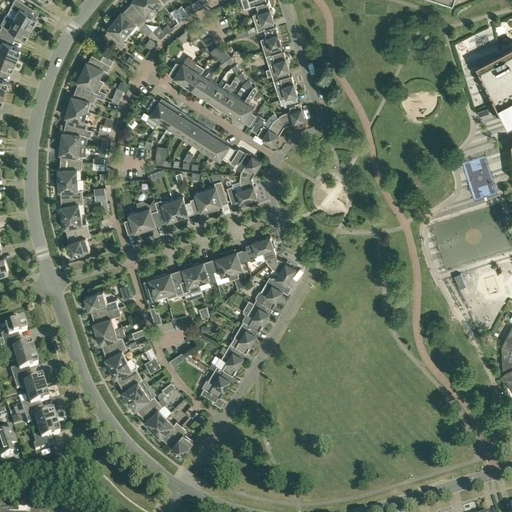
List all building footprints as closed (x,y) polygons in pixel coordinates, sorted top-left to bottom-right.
[(16,13),(13,18),(30,27),(36,17),(25,12),(28,6),(18,0),(13,0),(10,8),(12,8),(16,13)] [(145,14),(153,7),(146,0),(132,0),(133,1),(128,7),(144,22),(149,17),(148,16),(148,17),(145,14)] [(241,0),(245,9),(250,7),(256,5),(259,13),(253,15),(256,26),(270,22),(274,20),(268,1),(264,2),(263,0),(252,0),(249,1),(248,0),(241,0)] [(198,1),(193,4),(196,9),(202,5),(198,1)] [(184,7),(186,10),(188,13),(194,9),(191,3),(184,7)] [(144,22),(128,7),(123,12),(122,11),(115,20),(129,32),(136,23),(139,26),(138,26),(139,27),(144,22)] [(14,32),(25,38),(30,27),(13,18),(6,14),(0,24),(2,25),(0,28),(0,32),(11,38),(14,32)] [(122,40),(129,32),(115,20),(107,28),(109,29),(104,36),(105,36),(122,48),(126,42),(125,42),(122,40)] [(261,39),(264,51),(278,46),(282,45),(276,26),(272,27),(270,22),(256,26),(258,31),(264,29),(267,37),(261,39)] [(166,33),(171,28),(167,24),(162,28),(166,33)] [(0,52),(15,59),(20,48),(9,43),(11,38),(0,32),(0,52)] [(145,44),(150,48),(155,42),(150,38),(145,44)] [(215,56),(220,52),(222,51),(222,50),(218,45),(211,50),(215,56)] [(280,51),(278,46),(264,51),(266,56),(272,54),(275,62),(268,64),(270,69),(266,70),(268,77),(272,75),(286,71),(290,70),(288,63),(289,62),(288,58),(286,59),(284,50),(280,51)] [(511,125),(511,46),(476,66),(509,127),(511,125)] [(0,65),(11,69),(15,59),(0,52),(0,65)] [(82,71),(99,79),(104,69),(107,71),(107,72),(111,66),(93,55),(92,54),(88,61),(87,61),(82,71)] [(182,85),(196,63),(197,62),(188,56),(182,65),(176,62),(169,74),(178,79),(176,82),(182,85)] [(234,61),(230,56),(226,59),(230,65),(234,61)] [(120,62),(117,67),(123,71),(127,66),(120,62)] [(205,68),(196,63),(182,85),(188,89),(189,87),(192,89),(201,74),(205,68)] [(236,72),(240,69),(236,64),(232,67),(236,72)] [(79,82),(76,89),(96,96),(99,90),(98,90),(94,89),(99,79),(82,71),(77,81),(79,82)] [(298,94),(296,88),(297,87),(296,83),(294,84),(291,75),(288,76),(286,71),(272,75),(274,81),(280,79),(282,86),(276,88),(280,100),(294,95),(298,94)] [(246,78),(242,72),(237,75),(242,81),(246,78)] [(210,79),(201,74),(192,89),(195,90),(193,92),(199,96),(201,94),(210,79)] [(219,84),(210,79),(201,94),(209,99),(219,84)] [(231,85),(227,83),(223,87),(219,84),(209,99),(212,101),(211,103),(216,107),(218,105),(231,85)] [(226,110),(236,95),(232,93),(234,87),(231,85),(218,105),(216,107),(222,111),(224,109),(226,110)] [(117,88),(112,101),(118,103),(120,99),(123,90),(117,88)] [(96,96),(76,89),(73,96),(72,95),(69,106),(87,111),(90,101),(93,102),(93,103),(94,103),(96,96)] [(234,118),(235,116),(245,101),(236,95),(226,110),(229,112),(228,114),(234,118)] [(296,103),(294,95),(280,100),(282,105),(285,104),(285,106),(288,105),(290,111),(282,114),(278,117),(285,126),(306,119),(300,101),(296,103)] [(248,96),(245,101),(235,116),(234,118),(239,122),(241,120),(250,125),(258,113),(252,110),(254,107),(249,104),(251,98),(248,96)] [(163,102),(154,97),(147,107),(153,111),(150,115),(159,121),(170,104),(164,100),(163,102)] [(168,126),(177,112),(175,110),(176,108),(170,104),(159,121),(168,126)] [(87,111),(69,106),(66,117),(67,117),(65,124),(87,129),(88,122),(87,122),(87,123),(84,121),(87,111)] [(180,113),(177,112),(168,126),(176,132),(187,115),(182,111),(180,113)] [(176,132),(185,137),(195,123),(192,121),(193,119),(187,115),(176,132)] [(273,145),(285,126),(278,117),(273,121),(269,128),(264,125),(265,122),(263,121),(265,118),(260,115),(253,127),(259,131),(257,135),(273,145)] [(113,120),(107,118),(105,125),(111,127),(113,120)] [(197,124),(195,123),(185,137),(194,143),(205,126),(199,122),(197,124)] [(61,142),(80,145),(81,134),(85,135),(90,137),(92,130),(87,129),(65,124),(64,132),(62,131),(61,142)] [(202,148),(212,133),(209,132),(210,130),(205,126),(194,143),(202,148)] [(222,137),(216,133),(215,135),(212,133),(202,148),(211,154),(220,139),(222,137)] [(220,139),(211,154),(220,160),(222,157),(227,161),(235,148),(220,139)] [(80,145),(61,142),(59,153),(61,154),(60,161),(82,162),(83,155),(82,155),(82,156),(78,156),(80,145)] [(247,151),(246,152),(245,154),(238,150),(230,162),(235,165),(237,163),(239,164),(240,161),(246,165),(241,172),(241,176),(252,178),(262,161),(247,151)] [(82,162),(60,161),(60,169),(58,169),(59,180),(78,179),(77,169),(81,169),(82,169),(82,162)] [(254,186),(252,178),(241,176),(240,181),(243,189),(237,191),(236,188),(234,188),(233,186),(227,187),(231,201),(239,198),(240,202),(258,197),(255,190),(257,189),(256,185),(254,186)] [(61,198),(83,196),(82,189),(78,190),(78,179),(59,180),(59,191),(60,191),(61,198)] [(216,186),(206,189),(212,207),(212,210),(219,208),(218,205),(228,202),(221,180),(215,182),(216,186)] [(212,210),(212,207),(206,189),(195,193),(197,197),(191,199),(191,201),(195,212),(205,209),(206,212),(212,210)] [(62,217),(81,214),(79,204),(84,203),(83,196),(61,198),(62,206),(60,206),(62,217)] [(183,196),(173,200),(178,218),(195,212),(191,201),(185,202),(183,196)] [(155,201),(158,209),(162,223),(178,218),(173,200),(163,203),(161,199),(155,201)] [(152,226),(162,223),(158,209),(152,211),(149,205),(143,201),(137,203),(140,210),(146,231),(152,229),(152,226)] [(146,231),(140,210),(129,214),(130,218),(124,220),(129,234),(139,231),(140,233),(146,231)] [(81,214),(62,217),(64,228),(66,228),(68,235),(89,230),(87,223),(83,224),(81,214)] [(89,230),(68,235),(69,242),(68,243),(72,255),(90,249),(86,237),(91,236),(89,230)] [(253,241),(253,243),(254,245),(246,248),(251,261),(256,259),(255,257),(257,256),(256,253),(262,251),(265,259),(268,264),(277,257),(270,236),(253,241)] [(243,249),(234,252),(232,249),(226,252),(234,279),(239,277),(237,271),(243,269),(241,262),(247,260),(243,249)] [(219,256),(210,259),(214,271),(220,269),(222,275),(227,274),(230,280),(234,279),(226,252),(219,254),(219,256)] [(270,276),(267,281),(279,288),(283,282),(287,284),(296,268),(290,265),(291,263),(287,261),(286,262),(277,257),(268,264),(272,268),(279,272),(276,278),(274,276),(272,278),(270,276)] [(217,281),(214,271),(210,259),(193,265),(199,283),(209,279),(210,283),(217,281)] [(201,287),(199,283),(193,265),(177,270),(181,282),(180,282),(184,292),(190,290),(191,291),(201,287)] [(181,282),(177,270),(160,275),(166,293),(167,298),(178,295),(178,294),(184,292),(180,282),(181,282)] [(460,288),(466,285),(461,272),(455,275),(460,288)] [(157,300),(156,296),(166,293),(160,275),(144,280),(150,302),(157,300)] [(269,306),(271,307),(272,308),(283,291),(279,288),(267,281),(261,292),(259,292),(256,297),(256,299),(254,303),(266,311),(269,306)] [(93,315),(119,307),(117,299),(107,302),(103,290),(85,296),(89,308),(90,308),(93,315)] [(243,321),(241,326),(253,333),(256,328),(259,330),(264,323),(265,324),(268,320),(266,319),(270,313),(266,311),(254,303),(248,314),(246,314),(243,319),(243,321)] [(93,315),(95,322),(93,323),(97,333),(115,328),(112,318),(121,315),(119,307),(93,315)] [(1,335),(4,344),(18,340),(16,334),(27,330),(23,319),(22,319),(20,317),(15,319),(15,322),(5,325),(7,331),(1,334),(1,335)] [(235,336),(231,343),(230,343),(228,348),(240,355),(243,351),(246,353),(257,335),(253,333),(241,326),(234,336),(235,336)] [(511,327),(506,340),(506,341),(506,340),(509,341),(506,352),(504,353),(504,352),(503,352),(504,372),(510,371),(511,374),(506,378),(511,387),(511,327)] [(101,343),(104,350),(125,342),(122,336),(121,336),(121,337),(118,338),(115,328),(97,333),(100,344),(101,343)] [(18,340),(4,344),(3,345),(6,355),(8,354),(14,354),(16,360),(34,354),(31,342),(19,346),(18,340)] [(127,349),(125,342),(104,350),(107,357),(105,358),(110,368),(127,360),(123,350),(126,349),(127,349)] [(217,365),(214,370),(227,377),(230,373),(233,375),(243,357),(240,355),(228,348),(221,358),(227,362),(223,369),(217,365)] [(198,350),(193,353),(196,358),(201,355),(198,350)] [(34,354),(16,360),(18,365),(12,369),(10,369),(14,379),(28,374),(27,368),(38,365),(34,354)] [(175,369),(184,362),(181,357),(172,363),(175,369)] [(132,370),(127,360),(110,368),(115,378),(116,377),(120,384),(139,373),(136,367),(135,367),(135,368),(132,370)] [(216,395),(220,397),(230,380),(227,377),(214,370),(208,381),(207,381),(204,386),(204,387),(201,393),(214,400),(216,395)] [(139,373),(120,384),(124,390),(123,391),(129,400),(145,390),(139,381),(142,379),(143,379),(139,373)] [(27,394),(45,388),(42,377),(30,380),(28,374),(14,379),(17,389),(19,388),(25,388),(27,394)] [(21,404),(24,413),(39,409),(37,403),(49,399),(45,388),(27,394),(28,400),(23,403),(21,404)] [(137,409),(141,415),(158,401),(154,395),(153,396),(154,396),(151,399),(145,390),(129,400),(135,410),(137,409)] [(153,430),(166,417),(159,409),(162,406),(162,407),(163,406),(158,401),(141,415),(146,420),(145,421),(153,430)] [(41,415),(39,409),(24,413),(28,423),(29,423),(36,422),(38,428),(56,422),(52,411),(41,415)] [(161,437),(167,442),(182,425),(176,421),(176,422),(174,424),(166,417),(153,430),(160,438),(161,437)] [(60,433),(56,422),(38,428),(39,434),(34,438),(35,443),(33,444),(35,450),(54,444),(53,441),(49,440),(48,437),(60,433)] [(17,444),(15,439),(11,425),(2,428),(4,433),(0,434),(0,455),(1,458),(13,454),(10,446),(17,444)] [(187,430),(182,425),(167,442),(172,447),(171,448),(182,456),(193,441),(183,433),(186,430),(186,431),(187,430)]
